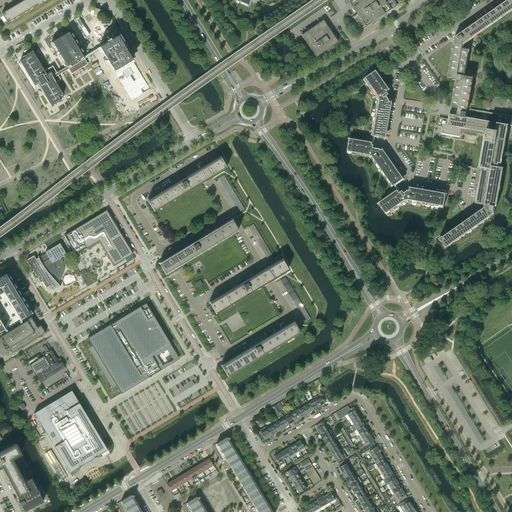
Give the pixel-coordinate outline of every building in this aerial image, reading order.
[(32,0),(24,0),(16,5),(21,14),(36,6),(32,0)] [(351,0),(351,1),(350,2),(350,3),(353,8),(354,7),(355,9),(354,9),(357,13),(353,17),(354,17),(353,18),(353,19),(356,23),(357,23),(357,24),(357,25),(360,29),(361,29),(362,29),(362,30),(367,27),(366,26),(367,26),(367,25),(368,25),(368,26),(373,23),(372,22),(373,22),(373,21),(374,21),(374,22),(378,19),(378,18),(379,18),(379,17),(380,18),(384,15),(384,14),(384,13),(385,14),(385,13),(386,14),(390,10),(390,9),(391,10),(391,9),(392,9),(396,6),(396,5),(396,4),(397,4),(394,0),(351,0)] [(439,117),(438,126),(442,126),(441,133),(460,136),(461,126),(465,127),(466,127),(466,131),(485,134),(485,136),(484,144),(482,152),(481,159),(480,167),(485,168),(484,172),(481,171),(480,179),(479,187),(477,194),(476,202),(481,203),(481,208),(482,208),(483,208),(484,207),(485,208),(479,212),(472,217),(466,221),(460,226),(453,230),(447,235),(441,239),(446,247),(452,242),(459,238),(465,233),(471,229),(478,224),(484,220),(490,216),(490,215),(493,213),(493,211),(494,211),(494,205),(496,206),(497,198),(498,190),(500,183),(501,175),(502,167),(500,167),(501,163),(502,155),(503,147),(505,140),(506,132),(507,125),(511,125),(511,116),(470,109),(469,111),(466,110),(472,78),(466,77),(467,76),(464,75),(468,49),(467,49),(462,48),(462,47),(462,44),(466,42),(472,37),(479,33),(485,28),(491,24),(498,19),(504,15),(510,11),(511,9),(511,0),(509,0),(505,3),(499,8),(492,12),(486,16),(480,21),(473,25),(467,30),(461,34),(461,35),(457,37),(454,40),(454,43),(450,62),(449,69),(448,77),(453,78),(453,79),(456,79),(455,86),(451,106),(454,106),(454,109),(453,108),(452,114),(452,115),(451,115),(451,116),(450,119),(439,117)] [(21,14),(16,5),(3,13),(2,14),(7,23),(8,23),(8,22),(21,14)] [(305,42),(308,45),(309,47),(311,51),(312,52),(315,56),(316,57),(317,56),(321,54),(322,53),(326,50),(328,49),(331,47),(333,45),(333,46),(337,43),(336,43),(338,42),(337,41),(334,37),(333,36),(333,35),(331,32),(330,30),(327,27),(326,25),(325,23),(324,21),(323,20),(321,21),(318,23),(318,24),(316,25),(316,24),(312,27),(311,28),(307,31),(306,32),(302,34),(301,35),(302,36),(302,37),(303,39),(304,40),(305,42)] [(68,33),(52,43),(67,67),(57,73),(58,75),(68,69),(70,72),(86,62),(85,59),(83,57),(68,33)] [(99,47),(83,57),(85,59),(100,49),(114,71),(118,69),(135,97),(149,88),(132,60),(117,35),(98,46),(99,47)] [(25,58),(20,61),(35,86),(38,84),(51,106),(58,102),(59,102),(61,100),(59,97),(63,94),(55,82),(60,79),(58,75),(57,73),(52,66),(44,71),(32,51),(24,56),(25,58)] [(389,88),(387,85),(376,70),(363,80),(376,98),(376,99),(370,134),(370,135),(384,137),(386,138),(392,102),(390,101),(389,101),(389,100),(387,97),(386,96),(388,94),(386,91),(389,89),(389,88)] [(372,142),(350,138),(347,153),(349,153),(369,157),(370,158),(391,187),(404,178),(383,148),(380,150),(380,149),(373,148),(373,145),(372,144),(372,142)] [(175,182),(176,184),(148,201),(153,211),(154,211),(154,210),(175,197),(226,167),(220,158),(190,176),(188,173),(188,174),(180,179),(179,179),(179,180),(176,182),(175,181),(175,182)] [(397,189),(378,203),(388,216),(406,203),(407,203),(443,209),(446,193),(410,186),(409,190),(408,190),(406,192),(405,192),(404,193),(402,190),(399,192),(397,189)] [(124,259),(133,254),(126,243),(112,220),(106,210),(96,216),(80,226),(70,232),(64,236),(66,239),(72,248),(76,254),(85,249),(94,243),(99,241),(103,247),(109,257),(114,265),(124,259)] [(165,273),(230,234),(237,230),(238,230),(232,220),(232,221),(202,239),(200,236),(199,236),(200,237),(191,242),(187,245),(187,244),(186,244),(188,247),(160,264),(159,264),(165,273)] [(60,258),(61,258),(66,254),(59,243),(45,252),(46,253),(35,259),(34,256),(26,260),(27,260),(31,267),(30,267),(31,267),(33,271),(31,272),(31,273),(35,279),(35,280),(37,278),(40,282),(40,283),(42,281),(46,288),(50,286),(52,290),(60,286),(60,287),(60,286),(57,282),(58,281),(61,277),(63,273),(63,269),(63,264),(61,260),(60,258)] [(282,260),(253,277),(252,278),(250,275),(249,276),(250,276),(241,281),(241,282),(237,284),(237,283),(236,284),(238,286),(210,303),(209,303),(215,313),(215,312),(266,282),(287,269),(288,269),(282,259),(282,260)] [(72,268),(77,277),(80,275),(75,266),(72,268)] [(0,333),(6,330),(12,327),(14,326),(19,323),(24,320),(29,317),(34,314),(33,313),(28,304),(18,287),(9,272),(7,273),(6,274),(6,273),(0,276),(0,333)] [(146,303),(87,338),(92,346),(88,348),(112,389),(116,386),(121,394),(160,370),(158,366),(152,356),(171,345),(147,305),(146,303)] [(31,317),(25,321),(26,321),(2,336),(9,348),(12,352),(11,352),(12,353),(45,333),(45,332),(45,331),(44,331),(40,325),(37,327),(31,317)] [(248,346),(250,349),(221,366),(227,375),(270,349),(299,331),(299,332),(294,322),(293,322),(293,323),(263,341),(261,338),(261,339),(253,344),(252,344),(249,346),(248,346)] [(46,379),(65,367),(60,359),(57,360),(52,351),(48,354),(46,351),(42,354),(43,356),(40,358),(38,355),(27,362),(29,365),(35,375),(37,377),(42,373),(46,379)] [(93,427),(85,414),(85,412),(71,391),(71,390),(66,394),(65,394),(34,413),(34,414),(45,432),(47,435),(50,441),(61,458),(70,472),(84,463),(86,463),(88,461),(89,461),(91,459),(92,459),(104,452),(107,450),(101,440),(94,428),(94,427),(93,427)] [(314,400),(319,408),(321,407),(320,406),(324,403),(322,399),(323,399),(322,396),(321,397),(320,396),(314,400)] [(319,408),(314,400),(308,403),(312,410),(316,408),(317,409),(319,408)] [(312,410),(308,403),(302,407),(307,415),(309,414),(308,413),(312,410)] [(348,406),(336,413),(340,419),(348,414),(350,409),(348,406)] [(307,415),(302,407),(296,411),(300,418),(304,415),(305,417),(307,415)] [(350,409),(348,414),(351,419),(359,414),(354,407),(350,409)] [(300,418),(296,411),(290,414),(295,423),(297,421),(296,420),(300,418)] [(295,423),(290,414),(284,418),(288,425),(292,422),(293,424),(295,423)] [(351,419),(354,424),(362,420),(359,414),(351,419)] [(288,425),(284,418),(278,421),(283,430),(285,429),(284,427),(288,425)] [(324,420),(316,425),(318,428),(317,429),(320,434),(328,429),(325,424),(326,423),(324,420)] [(354,424),(352,426),(355,431),(357,430),(365,425),(362,420),(354,424)] [(283,430),(278,421),(276,423),(275,422),(272,424),(276,432),(281,430),(281,431),(283,430)] [(269,427),(267,428),(266,429),(271,437),(273,436),(272,435),(276,432),(272,424),(268,426),(269,427)] [(357,430),(360,435),(368,430),(365,425),(357,430)] [(266,429),(267,428),(266,428),(265,427),(259,430),(260,432),(261,433),(260,434),(261,436),(262,436),(264,439),(269,437),(269,438),(271,437),(266,429)] [(331,435),(328,429),(320,434),(323,439),(331,435)] [(371,435),(368,430),(360,435),(358,436),(361,441),(363,440),(371,435)] [(11,482),(14,487),(30,478),(28,474),(29,474),(19,455),(21,454),(16,444),(14,445),(8,435),(1,439),(0,439),(0,466),(2,465),(1,464),(2,463),(4,467),(3,467),(8,475),(10,478),(12,482),(11,482)] [(334,440),(331,435),(323,439),(326,445),(334,440)] [(374,441),(371,435),(363,440),(366,445),(367,445),(369,447),(375,444),(373,441),(374,441)] [(229,436),(227,437),(212,446),(221,461),(225,458),(254,506),(250,509),(252,511),(274,511),(273,511),(270,511),(227,441),(228,440),(228,439),(230,438),(229,436)] [(295,443),(299,451),(304,447),(300,440),(299,440),(296,441),(297,442),(295,443)] [(337,445),(334,440),(326,445),(329,450),(337,445)] [(299,451),(295,443),(292,445),(292,444),(289,446),(294,454),(299,451)] [(333,455),(340,450),(337,445),(329,450),(333,455)] [(369,452),(373,458),(381,453),(377,448),(376,445),(369,449),(371,451),(369,452)] [(289,457),(294,454),(289,446),(286,448),(284,450),(289,457)] [(340,450),(333,455),(336,460),(337,463),(344,459),(347,457),(342,449),(341,450),(340,450)] [(48,452),(47,452),(45,454),(56,472),(58,476),(61,481),(67,478),(60,465),(50,450),(48,452)] [(279,452),(283,460),(289,457),(284,450),(282,451),(282,450),(279,452)] [(285,462),(283,460),(279,452),(276,454),(276,455),(274,456),(277,461),(279,466),(285,462)] [(384,458),(381,453),(373,458),(376,463),(384,458)] [(203,462),(208,469),(213,465),(209,458),(203,462)] [(387,463),(384,458),(376,463),(379,468),(387,463)] [(339,467),(342,473),(350,468),(347,463),(346,463),(344,460),(338,464),(340,467),(339,467)] [(203,462),(198,465),(202,472),(208,469),(203,462)] [(390,468),(387,463),(379,468),(382,473),(390,468)] [(193,468),(197,475),(202,472),(198,465),(193,468)] [(290,477),(297,472),(293,467),(285,472),(286,472),(287,475),(288,474),(290,477)] [(188,471),(192,478),(197,475),(193,468),(188,471)] [(353,473),(350,468),(342,473),(345,478),(353,473)] [(393,474),(390,468),(382,473),(385,478),(393,474)] [(182,474),(187,481),(192,478),(188,471),(182,474)] [(300,477),(297,472),(290,477),(291,479),(290,480),(292,482),(300,477)] [(356,478),(353,473),(345,478),(348,483),(356,478)] [(177,477),(181,484),(187,481),(182,474),(177,477)] [(393,474),(385,478),(383,480),(386,485),(388,484),(396,479),(393,474)] [(172,481),(176,488),(181,484),(177,477),(172,481)] [(296,487),(303,483),(300,477),(292,482),(294,485),(294,484),(296,487)] [(31,478),(30,478),(14,487),(13,487),(20,501),(19,501),(20,504),(21,504),(24,511),(43,501),(39,493),(39,492),(38,490),(37,490),(31,478)] [(359,483),(356,478),(348,483),(351,488),(359,483)] [(388,484),(391,489),(399,484),(396,479),(388,484)] [(176,488),(172,481),(166,484),(171,491),(176,488)] [(303,483),(296,487),(297,489),(297,490),(298,492),(298,493),(303,490),(303,491),(306,489),(305,488),(306,488),(303,483)] [(363,489),(359,483),(351,488),(355,493),(363,489)] [(402,489),(399,484),(391,489),(395,494),(402,489)] [(365,487),(363,489),(355,493),(358,499),(366,494),(368,492),(365,487)] [(395,494),(392,495),(397,503),(407,497),(406,495),(402,489),(395,494)] [(328,494),(326,495),(330,502),(335,499),(336,501),(338,500),(334,493),(332,494),(331,492),(330,491),(328,493),(328,494)] [(139,511),(132,498),(133,497),(134,496),(133,494),(131,495),(117,503),(122,511),(139,511)] [(369,499),(366,494),(358,499),(361,504),(369,499)] [(204,511),(197,500),(198,499),(198,498),(200,497),(199,495),(197,497),(197,496),(182,505),(186,511),(204,511)] [(330,502),(326,495),(324,496),(323,496),(320,497),(325,505),(330,502)] [(316,501),(320,508),(325,505),(320,497),(317,499),(318,500),(316,501)] [(372,504),(369,499),(361,504),(364,509),(372,504)] [(404,511),(406,511),(414,506),(410,501),(409,501),(408,499),(399,504),(404,511)] [(310,504),(314,511),(320,508),(316,501),(313,503),(313,502),(310,504)]
